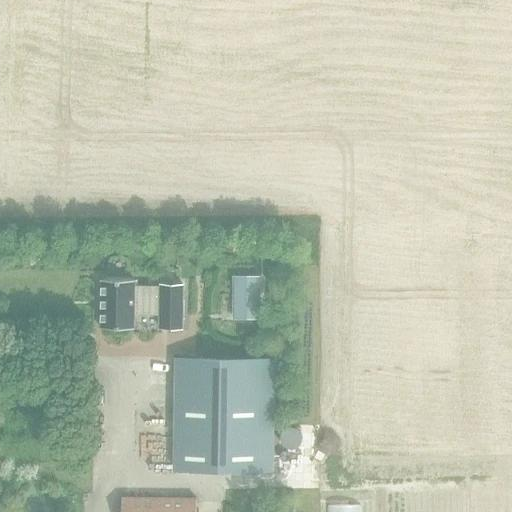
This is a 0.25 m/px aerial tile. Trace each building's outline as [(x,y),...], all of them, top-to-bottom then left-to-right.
[(188,245),(176,245),(176,255),(189,254),(188,245)] [(231,293),(231,258),(207,258),(207,293),(231,293)] [(260,273),(231,273),(231,316),(260,316),(260,273)] [(134,280),(101,279),(100,328),(133,329),(133,313),(159,314),(159,321),(159,328),(182,328),(182,321),(182,285),(160,284),(160,287),(134,287),(134,280)] [(272,360),(177,359),(176,470),(271,470),(272,360)] [(194,511),(195,499),(121,498),(120,511),(194,511)]
